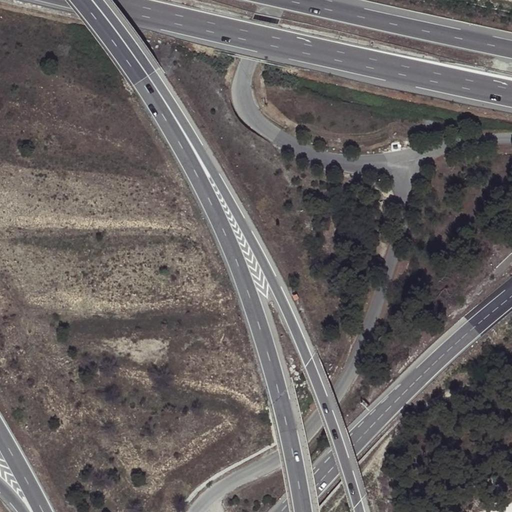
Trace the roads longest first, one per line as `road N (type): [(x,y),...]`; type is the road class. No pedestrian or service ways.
road 1 (motorway): [(359,511),(273,282),(152,73),(92,0)]
road 2 (motorway): [(303,511),(280,395),(223,226),(84,0)]
road 3 (unclassified): [(395,160),(403,222),(338,392),(299,442),(212,493),(195,511)]
road 4 (motorway): [(93,0),(511,93)]
road 5 (motorway): [(511,295),(376,421),(295,511)]
road 6 (unclassified): [(275,0),(244,76),(245,107),(270,130),(325,157),(395,160)]
road 7 (motorway): [(511,49),(286,0)]
road 8 (unclassified): [(511,136),(395,160)]
